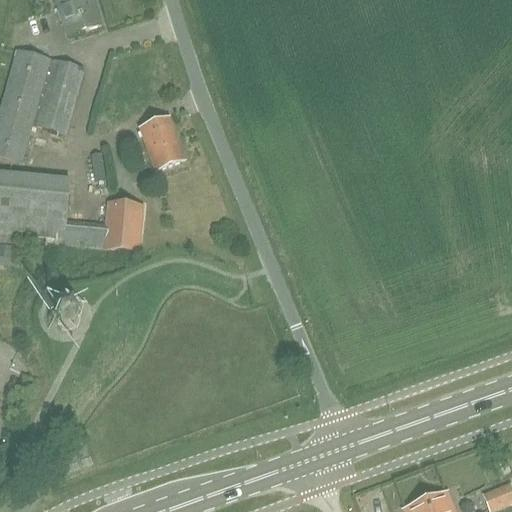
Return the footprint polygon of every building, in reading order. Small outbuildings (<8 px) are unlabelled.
[(55,0),(67,39),(101,28),(92,0),(55,0)] [(49,138),(64,142),(83,72),(18,53),(0,118),(0,160),(21,166),(32,128),(50,133),(49,138)] [(155,175),(185,164),(170,121),(140,132),(155,175)] [(100,154),(88,156),(92,184),(104,182),(100,154)] [(63,247),(138,253),(142,210),(110,207),(108,227),(67,224),(70,181),(0,175),(0,235),(64,241),(63,247)] [(51,313),(51,317),(51,322),(54,326),(57,330),(62,332),(66,333),(71,332),(75,330),(79,326),(81,322),(81,317),(81,313),(79,308),(75,305),(71,303),(66,302),(62,303),(57,305),(54,308),(51,313)] [(511,489),(510,485),(482,496),(488,511),(492,511),(511,504),(511,489)] [(453,511),(447,497),(409,511),(453,511)]
